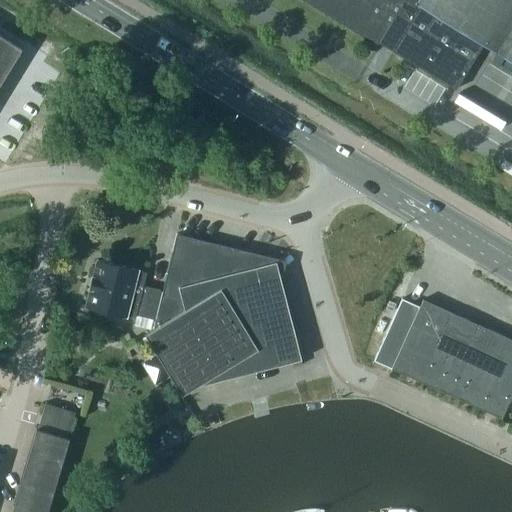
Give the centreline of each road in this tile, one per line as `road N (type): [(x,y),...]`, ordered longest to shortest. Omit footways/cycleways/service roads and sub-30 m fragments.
road 1 (unclassified): [(511,452),(350,374),(301,225)]
road 2 (primary): [(346,161),(80,0)]
road 3 (unclassified): [(0,183),(38,174),(106,177),(301,225)]
road 4 (primary): [(511,261),(346,161)]
